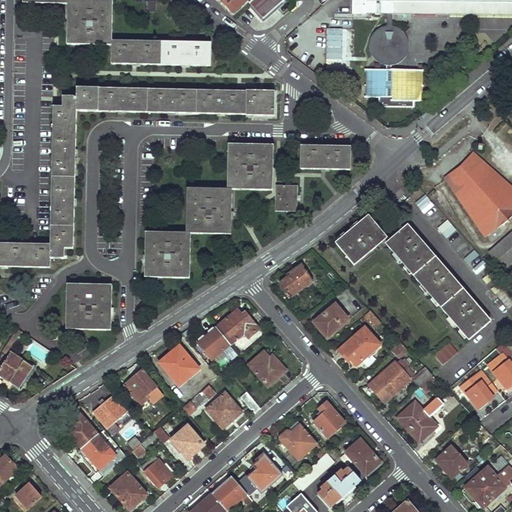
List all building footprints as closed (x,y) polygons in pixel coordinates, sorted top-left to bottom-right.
[(68,3),(67,43),(111,44),(111,64),(210,66),(211,43),(111,42),(111,0),(21,0),(22,2),(68,3)] [(220,0),(232,13),(233,13),(248,0),(220,0)] [(252,0),(248,4),(263,20),(284,2),(281,0),(252,0)] [(390,73),(390,68),(391,68),(398,66),(402,63),(407,57),(408,54),(409,49),(409,42),(408,38),(406,34),(403,31),(399,28),(396,27),(393,26),(392,16),(511,17),(511,0),(364,0),(365,16),(387,16),(387,26),(384,26),(379,28),(375,30),(372,34),(370,37),(369,40),(368,44),(368,49),(368,52),(370,56),(372,59),(374,62),(375,62),(378,65),(382,66),(385,67),(385,73),(365,72),(364,101),(378,101),(378,111),(413,111),(413,105),(418,105),(418,73),(390,73)] [(146,1),(146,13),(156,13),(156,2),(146,1)] [(326,29),(325,69),(352,70),(352,30),(326,29)] [(54,107),(51,245),(0,243),(0,266),(50,268),(51,257),(51,247),(65,247),(74,248),(77,112),(274,116),(274,91),(78,88),(77,98),(77,107),(63,107),(54,107)] [(64,98),(63,107),(77,107),(77,98),(64,98)] [(187,189),(186,234),(146,233),(145,277),(189,278),(190,234),(230,235),(231,189),(272,191),(273,146),(228,145),(226,189),(187,189)] [(301,147),(301,170),(351,170),(351,148),(301,147)] [(445,178),(485,238),(511,221),(511,219),(511,185),(475,152),(461,166),(445,178)] [(276,186),(276,211),(296,211),(296,186),(276,186)] [(415,206),(419,210),(429,202),(425,197),(415,206)] [(336,245),(354,266),(387,239),(369,218),(336,245)] [(437,230),(442,236),(452,227),(447,222),(437,230)] [(386,245),(469,341),(491,323),(408,227),(386,245)] [(511,232),(489,253),(505,271),(511,265),(511,232)] [(51,247),(51,257),(64,258),(65,247),(51,247)] [(465,261),(474,271),(483,262),(474,252),(465,261)] [(284,294),(287,293),(291,298),(312,283),(301,266),(287,276),(288,278),(281,282),(280,283),(279,285),(279,286),(279,287),(284,294)] [(67,283),(67,328),(111,328),(112,284),(67,283)] [(496,296),(509,310),(511,307),(511,294),(506,287),(496,296)] [(315,324),(328,338),(348,322),(335,307),(315,324)] [(216,329),(231,346),(245,335),(249,340),(259,331),(246,315),(242,317),(237,312),(216,329)] [(366,316),(376,328),(382,323),(371,312),(366,316)] [(17,345),(24,333),(17,328),(12,337),(10,340),(17,345)] [(198,344),(212,362),(231,346),(216,329),(198,344)] [(339,351),(354,369),(380,346),(365,329),(339,351)] [(15,350),(18,345),(17,345),(10,340),(7,344),(15,350)] [(391,352),(396,357),(398,356),(401,359),(409,351),(401,343),(391,352)] [(511,352),(504,343),(497,350),(502,356),(489,366),(506,388),(511,383),(511,364),(509,361),(511,358),(511,352)] [(435,357),(443,366),(458,354),(450,344),(435,357)] [(159,364),(178,386),(199,370),(179,347),(159,364)] [(248,366),(268,387),(285,372),(266,350),(248,366)] [(11,353),(0,368),(0,376),(17,388),(32,367),(11,353)] [(370,387),(377,394),(407,368),(402,363),(401,362),(397,365),(396,364),(370,387)] [(478,366),(471,372),(478,381),(485,375),(478,366)] [(377,394),(385,403),(411,381),(410,379),(413,375),(407,368),(377,394)] [(415,380),(421,386),(432,377),(433,376),(427,370),(415,380)] [(125,387),(143,409),(152,402),(147,396),(156,388),(143,372),(125,387)] [(421,386),(428,393),(438,384),(432,377),(421,386)] [(481,382),(466,394),(478,410),(493,398),(481,382)] [(203,391),(208,398),(216,392),(209,385),(203,391)] [(159,386),(156,388),(147,396),(152,402),(164,391),(159,386)] [(192,401),(197,408),(208,398),(203,391),(192,401)] [(207,409),(224,429),(242,412),(226,393),(207,409)] [(242,397),(254,415),(261,409),(247,393),(242,397)] [(442,407),(447,413),(450,411),(457,405),(458,404),(450,394),(441,402),(443,405),(442,407)] [(94,413),(112,435),(128,422),(131,419),(113,398),(94,413)] [(183,408),(190,416),(198,409),(197,408),(192,401),(183,408)] [(318,410),(322,415),(331,407),(327,403),(318,410)] [(397,419),(408,431),(426,415),(415,403),(397,419)] [(450,411),(454,416),(461,410),(457,405),(450,411)] [(312,424),(327,440),(345,423),(331,407),(322,415),(312,424)] [(65,429),(88,456),(104,443),(81,415),(65,429)] [(408,431),(419,443),(437,427),(426,415),(408,431)] [(136,425),(131,419),(128,422),(133,428),(136,425)] [(172,441),(188,460),(205,445),(189,426),(172,441)] [(281,441),(299,460),(318,444),(302,426),(294,434),(292,432),(291,432),(289,432),(281,439),(281,441)] [(158,438),(163,444),(168,440),(159,430),(155,434),(158,438)] [(133,453),(138,459),(146,452),(144,450),(158,438),(155,434),(142,445),(134,452),(133,453)] [(130,446),(134,452),(142,445),(138,440),(130,446)] [(350,469),(360,480),(380,462),(361,440),(347,453),(340,458),(348,467),(350,469)] [(435,462),(452,480),(468,465),(451,448),(435,462)] [(106,458),(114,467),(125,458),(118,449),(106,458)] [(328,454),(296,483),(303,491),(335,462),(328,454)] [(248,478),(262,495),(283,476),(265,455),(256,461),(259,464),(254,468),(257,471),(248,478)] [(0,483),(16,469),(4,456),(0,459),(0,483)] [(142,468),(159,489),(173,476),(156,456),(142,468)] [(319,496),(330,509),(336,504),(337,505),(357,488),(356,487),(361,482),(360,480),(350,469),(345,473),(343,472),(323,489),(324,492),(319,496)] [(462,491),(481,511),(505,489),(488,469),(462,491)] [(110,489),(130,511),(148,496),(128,473),(110,489)] [(225,511),(229,511),(244,499),(248,496),(235,481),(226,489),(225,487),(213,497),(225,511)] [(16,496),(28,511),(42,498),(29,485),(16,496)] [(225,511),(213,497),(210,494),(193,509),(195,511),(225,511)] [(287,508),(290,511),(297,511),(299,511),(302,511),(305,510),(306,511),(317,511),(302,494),(287,508)] [(252,502),(248,496),(244,499),(249,505),(252,502)] [(394,511),(416,511),(407,501),(394,511)]
